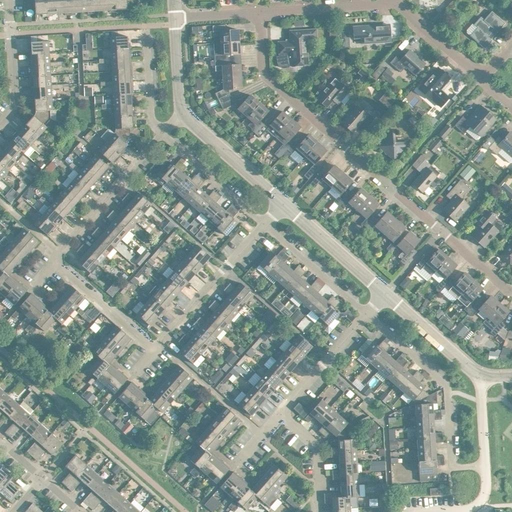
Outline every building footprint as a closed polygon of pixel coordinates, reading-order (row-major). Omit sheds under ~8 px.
[(48,15),(47,0),(35,0),(36,13),(46,12),(46,15),(48,15)] [(47,0),(48,15),(50,14),(50,12),(59,11),(58,0),(47,0)] [(58,0),(59,11),(69,11),(69,13),(71,13),(70,0),(58,0)] [(70,0),(71,13),(73,13),(73,11),(82,10),(81,0),(70,0)] [(81,0),(82,10),(91,9),(91,12),(94,12),(92,0),(81,0)] [(92,0),(94,12),(96,12),(96,9),(105,9),(104,0),(92,0)] [(104,0),(105,9),(114,8),(114,10),(116,10),(115,0),(104,0)] [(115,0),(116,10),(119,10),(119,8),(128,7),(127,0),(115,0)] [(471,34),(486,47),(493,39),(489,36),(496,29),(498,31),(506,22),(492,10),(485,18),(481,15),(474,23),(478,26),(471,34)] [(221,34),(221,41),(240,40),(239,28),(226,29),(226,23),(213,24),(214,34),(221,34)] [(354,25),(355,30),(355,36),(361,36),(362,42),(391,40),(390,23),(354,25)] [(317,34),(317,28),(290,29),(291,40),(279,40),(280,52),(280,54),(277,55),(278,61),(279,63),(281,65),(283,66),(285,66),(290,66),(290,65),(309,63),(307,35),(317,34)] [(350,30),(342,30),(343,48),(351,48),(350,30)] [(112,47),(131,46),(131,44),(129,44),(128,34),(119,35),(112,35),(111,35),(112,47)] [(30,50),(30,52),(50,51),(49,39),(32,40),(32,50),(30,50)] [(214,41),(215,59),(228,58),(228,53),(240,52),(240,40),(221,41),(214,41)] [(112,59),(132,57),(131,46),(112,47),(112,57),(112,59)] [(399,51),(391,61),(401,71),(406,65),(416,74),(426,62),(411,48),(404,55),(399,51)] [(30,52),(31,64),(50,62),(50,60),(50,51),(30,52)] [(113,70),(133,69),(132,57),(112,59),(112,61),(113,70)] [(223,69),(224,76),(242,75),(241,63),(228,63),(228,58),(215,59),(216,69),(223,69)] [(31,64),(31,75),(51,74),(51,64),(50,62),(31,64)] [(373,74),(377,78),(384,69),(380,65),(373,74)] [(388,66),(381,74),(388,80),(394,72),(388,66)] [(438,66),(428,78),(427,77),(423,82),(424,82),(420,87),(432,98),(432,97),(441,105),(449,96),(440,88),(446,81),(448,83),(451,79),(450,78),(451,77),(438,66)] [(114,81),(133,80),(133,69),(113,70),(113,79),(114,81)] [(34,77),(34,86),(52,85),(52,83),(51,74),(31,75),(31,77),(34,77)] [(242,75),(224,76),(224,87),(216,91),(224,107),(235,102),(230,91),(230,88),(243,87),(242,75)] [(114,93),(134,91),(133,80),(114,81),(114,83),(114,93)] [(349,90),(350,89),(341,81),(336,87),(330,82),(329,84),(327,84),(325,87),(325,89),(318,97),(327,105),(336,95),(341,99),(343,97),(349,90)] [(33,95),(33,98),(53,97),(52,87),(52,85),(34,86),(35,95),(33,95)] [(349,90),(343,97),(348,101),(354,94),(349,90)] [(115,102),(115,104),(132,103),(132,94),(134,94),(134,91),(114,93),(115,102)] [(239,107),(248,115),(260,101),(251,93),(239,107)] [(36,109),(36,112),(51,117),(51,108),(53,108),(53,97),(33,98),(33,100),(35,100),(36,109)] [(208,99),(202,102),(206,109),(211,106),(208,99)] [(260,135),(266,128),(269,126),(268,126),(260,119),(269,109),(260,101),(248,115),(257,122),(252,128),(260,135)] [(115,106),(116,115),(136,114),(135,112),(133,112),(132,103),(115,104),(115,106)] [(481,104),(468,119),(463,115),(455,124),(464,132),(470,125),(482,135),(497,118),(481,104)] [(358,105),(344,120),(354,129),(357,126),(363,131),(375,117),(369,112),(367,113),(358,105)] [(275,136),(280,131),(292,118),(283,110),(268,126),(269,126),(266,128),(275,136)] [(26,119),(25,121),(40,134),(47,125),(46,123),(51,117),(36,112),(35,114),(34,114),(28,121),(26,119)] [(116,127),(116,129),(131,135),(130,126),(134,126),(133,117),(136,117),(136,114),(116,115),(116,127)] [(433,117),(428,123),(432,126),(439,119),(435,115),(433,117)] [(284,144),(288,148),(297,138),(293,135),(301,126),(292,118),(280,131),(289,139),(284,144)] [(25,121),(17,129),(32,142),(33,141),(40,134),(25,121)] [(17,129),(10,138),(25,151),(31,144),(32,142),(17,129)] [(115,131),(107,140),(122,153),(124,152),(122,150),(128,143),(125,141),(131,135),(116,129),(115,131)] [(503,147),(511,155),(511,131),(511,130),(503,140),(498,136),(495,139),(489,146),(497,153),(503,147)] [(371,144),(376,149),(379,145),(384,149),(384,151),(387,153),(389,153),(392,156),(396,156),(406,145),(406,140),(396,141),(395,131),(390,132),(388,134),(379,135),(371,144)] [(297,146),(306,154),(318,141),(309,133),(301,142),(297,138),(288,148),(293,152),(297,146)] [(244,135),(240,140),(244,144),(249,139),(244,135)] [(491,135),(483,144),(487,148),(489,146),(495,139),(491,135)] [(10,141),(4,148),(17,160),(18,158),(25,151),(10,138),(8,140),(10,141)] [(122,153),(107,140),(99,149),(114,162),(122,153)] [(318,141),(306,154),(315,162),(327,149),(318,141)] [(158,173),(167,180),(184,162),(180,158),(175,164),(170,160),(175,154),(168,147),(162,153),(167,157),(161,164),(164,166),(158,173)] [(0,159),(9,168),(16,161),(17,160),(4,148),(0,152),(0,159)] [(88,162),(103,175),(111,166),(96,153),(88,162)] [(425,158),(417,167),(421,171),(413,181),(424,191),(431,183),(435,186),(441,179),(438,175),(441,172),(425,158)] [(0,159),(0,175),(2,177),(9,168),(0,159)] [(52,160),(45,168),(50,173),(57,164),(52,160)] [(81,170),(94,182),(100,175),(102,177),(103,175),(88,162),(82,169),(81,170)] [(167,180),(175,188),(187,175),(182,171),(187,165),(184,162),(167,180)] [(323,177),(332,185),(344,171),(334,163),(325,174),(321,171),(311,182),(315,186),(323,177)] [(469,163),(460,173),(467,180),(476,170),(469,163)] [(305,174),(309,177),(317,168),(313,164),(305,174)] [(73,179),(88,192),(90,190),(88,189),(94,182),(81,170),(79,172),(73,179)] [(334,200),(339,204),(348,192),(344,189),(353,179),(344,171),(332,185),(341,193),(334,200)] [(175,188),(184,196),(201,177),(197,173),(192,179),(187,175),(175,188)] [(37,177),(32,182),(37,186),(42,181),(37,177)] [(184,196),(193,203),(204,190),(199,186),(204,180),(201,177),(184,196)] [(453,198),(452,199),(443,208),(456,219),(469,204),(461,197),(471,187),(461,178),(447,194),(448,194),(453,198)] [(66,187),(79,199),(85,192),(86,194),(88,192),(73,179),(67,186),(66,187)] [(511,187),(505,181),(500,186),(507,193),(511,188),(511,187)] [(295,183),(291,187),(296,192),(300,188),(295,183)] [(58,196),(73,209),(74,207),(73,206),(79,199),(66,187),(64,189),(58,196)] [(349,200),(358,208),(370,195),(361,187),(353,196),(348,192),(339,204),(343,207),(349,200)] [(193,203),(201,211),(218,192),(214,189),(209,194),(204,190),(193,203)] [(129,191),(125,195),(144,211),(152,203),(139,191),(134,196),(129,191)] [(201,211),(210,218),(221,205),(216,201),(221,195),(218,192),(201,211)] [(128,203),(124,208),(137,220),(144,211),(125,195),(122,198),(128,203)] [(362,221),(367,225),(375,216),(371,212),(379,203),(370,195),(358,208),(367,216),(362,221)] [(507,195),(502,200),(507,204),(511,199),(507,195)] [(52,203),(50,204),(64,216),(70,209),(71,211),(73,209),(58,196),(52,203)] [(50,204),(49,206),(43,213),(58,226),(59,224),(58,223),(64,216),(50,204)] [(210,218),(218,226),(235,207),(231,204),(226,210),(221,205),(210,218)] [(235,207),(218,226),(227,234),(239,221),(233,216),(238,210),(235,207)] [(114,208),(110,212),(129,228),(137,220),(124,208),(119,213),(114,208)] [(326,209),(322,214),(326,218),(330,213),(326,209)] [(473,235),(480,241),(485,245),(504,223),(487,209),(476,221),(477,221),(477,220),(482,225),(473,235)] [(376,224),(385,232),(396,218),(387,210),(379,219),(375,216),(367,225),(371,229),(376,224)] [(113,220),(109,225),(122,237),(129,228),(110,212),(107,215),(113,220)] [(58,226),(43,213),(35,222),(48,233),(54,226),(56,228),(58,226)] [(392,250),(398,243),(402,239),(397,235),(405,226),(396,218),(385,232),(393,239),(387,246),(392,250)] [(98,225),(95,229),(114,245),(122,237),(109,225),(104,230),(98,225)] [(25,227),(17,235),(32,249),(39,240),(25,227)] [(98,238),(94,242),(107,254),(114,245),(95,229),(92,232),(98,238)] [(398,243),(404,249),(399,254),(403,257),(401,259),(406,263),(416,252),(411,248),(420,238),(410,230),(402,239),(398,243)] [(17,235),(9,244),(24,257),(32,249),(17,235)] [(511,240),(500,253),(510,262),(511,260),(511,240)] [(83,242),(80,246),(99,263),(107,254),(94,242),(89,247),(83,242)] [(198,243),(190,252),(203,263),(211,254),(198,243)] [(9,244),(2,252),(17,266),(24,257),(9,244)] [(99,263),(80,246),(77,249),(83,255),(78,260),(91,271),(99,263)] [(146,247),(141,254),(145,258),(151,252),(146,247)] [(260,263),(269,271),(285,252),(282,248),(277,254),(271,250),(269,252),(262,261),(260,263)] [(427,261),(436,269),(448,255),(439,248),(430,257),(426,253),(416,264),(421,268),(427,261)] [(267,250),(259,258),(262,261),(269,252),(267,250)] [(0,254),(0,266),(7,273),(13,266),(15,267),(17,266),(2,252),(0,254)] [(190,252),(183,260),(196,272),(203,263),(190,252)] [(269,271),(277,278),(289,265),(284,261),(289,255),(285,252),(269,271)] [(441,290),(444,286),(453,277),(449,273),(457,264),(448,255),(436,269),(444,276),(436,285),(441,290)] [(151,256),(147,260),(153,264),(156,261),(154,259),(151,256)] [(183,260),(175,269),(188,280),(196,272),(183,260)] [(277,278),(286,286),(303,267),(299,264),(294,269),(289,265),(277,278)] [(0,284),(9,274),(7,273),(0,266),(0,284)] [(286,286),(294,293),(306,280),(301,276),(306,270),(303,267),(286,286)] [(175,269),(167,277),(181,289),(188,280),(175,269)] [(453,284),(462,292),(474,279),(465,271),(457,280),(453,277),(444,286),(448,289),(453,284)] [(0,284),(0,289),(6,295),(19,280),(17,278),(16,280),(9,274),(0,284)] [(294,293),(303,301),(322,279),(319,276),(311,284),(306,280),(294,293)] [(167,277),(160,286),(173,298),(181,289),(167,277)] [(303,301),(311,308),(323,295),(318,291),(326,282),(322,279),(303,301)] [(466,305),(470,309),(479,300),(475,296),(483,287),(474,279),(462,292),(471,300),(466,305)] [(19,280),(6,295),(15,303),(28,288),(19,280)] [(230,281),(227,285),(246,301),(254,293),(241,281),(236,286),(230,281)] [(71,283),(63,291),(78,305),(86,296),(71,283)] [(153,294),(152,295),(165,306),(173,298),(160,286),(159,286),(156,284),(150,291),(153,294)] [(111,285),(107,290),(113,295),(117,290),(111,285)] [(230,293),(226,298),(239,310),(246,301),(227,285),(224,288),(230,293)] [(19,306),(28,314),(41,299),(32,291),(19,306)] [(63,291),(55,300),(70,313),(78,305),(63,291)] [(418,291),(414,296),(419,300),(423,297),(423,295),(418,291)] [(311,308),(320,316),(337,297),(333,294),(328,300),(323,295),(311,308)] [(479,307),(488,315),(500,302),(491,294),(483,303),(479,300),(470,309),(469,311),(473,314),(479,307)] [(152,295),(145,303),(158,315),(165,306),(152,295)] [(337,297),(320,316),(329,324),(335,317),(338,319),(342,314),(342,312),(335,306),(340,300),(337,297)] [(215,298),(212,302),(231,319),(239,310),(226,298),(221,303),(215,298)] [(28,314),(36,321),(48,308),(41,302),(42,301),(41,299),(28,314)] [(55,303),(50,310),(57,316),(56,317),(62,322),(70,313),(55,300),(54,302),(55,303)] [(215,311),(211,315),(224,327),(231,319),(212,302),(209,305),(215,311)] [(500,302),(488,315),(484,320),(492,328),(491,330),(495,334),(505,323),(501,319),(509,310),(500,302)] [(158,315),(145,303),(137,312),(138,313),(150,323),(150,324),(158,315)] [(95,304),(87,313),(89,315),(93,318),(101,310),(95,304)] [(270,306),(263,314),(270,320),(277,312),(270,306)] [(344,314),(352,320),(356,315),(348,307),(344,311),(344,314)] [(440,307),(434,313),(439,318),(443,313),(445,312),(440,307)] [(48,308),(36,321),(45,329),(56,317),(57,316),(50,310),(48,308)] [(298,308),(290,317),(296,323),(305,314),(298,308)] [(138,313),(135,315),(147,326),(150,323),(138,313)] [(443,313),(439,318),(450,328),(454,323),(443,313)] [(200,315),(197,319),(216,336),(224,327),(211,315),(206,320),(200,315)] [(200,328),(195,333),(208,344),(216,336),(197,319),(194,322),(200,328)] [(461,320),(453,329),(461,336),(469,328),(461,320)] [(117,324),(109,333),(124,346),(132,337),(117,324)] [(185,332),(182,336),(201,353),(208,344),(195,333),(191,338),(185,332)] [(109,333),(102,341),(117,354),(124,346),(109,333)] [(300,333),(292,342),(305,353),(313,345),(300,333)] [(201,353),(182,336),(179,340),(185,345),(180,350),(191,360),(193,362),(201,353)] [(368,337),(359,348),(363,351),(372,341),(368,337)] [(362,353),(371,361),(387,342),(384,338),(378,344),(373,340),(372,341),(363,351),(362,353)] [(94,350),(100,355),(107,361),(113,354),(115,356),(117,354),(102,341),(94,350)] [(292,342),(284,350),(297,362),(305,353),(292,342)] [(371,361),(379,368),(391,355),(386,351),(391,345),(387,342),(371,361)] [(242,344),(238,349),(242,353),(246,348),(242,344)] [(284,350),(277,359),(290,371),(297,362),(284,350)] [(229,354),(225,358),(232,364),(235,360),(229,354)] [(379,368),(388,376),(404,357),(401,354),(396,359),(391,355),(379,368)] [(89,368),(98,376),(109,363),(107,361),(100,355),(89,368)] [(388,376),(396,383),(408,370),(403,366),(408,360),(404,357),(388,376)] [(277,359),(269,368),(282,379),(290,371),(277,359)] [(98,376),(106,383),(119,369),(118,367),(116,369),(109,363),(98,376)] [(178,363),(171,372),(185,385),(193,376),(178,363)] [(233,366),(230,370),(233,373),(235,371),(239,374),(240,372),(233,366)] [(269,368),(262,376),(275,388),(282,379),(269,368)] [(119,369),(106,383),(115,391),(128,376),(119,369)] [(219,369),(215,373),(220,378),(223,373),(219,369)] [(396,383),(405,391),(421,372),(418,369),(413,374),(408,370),(396,383)] [(171,372),(163,380),(178,393),(185,385),(171,372)] [(405,391),(415,400),(430,393),(423,388),(425,386),(420,381),(425,375),(421,372),(405,391)] [(262,376),(254,385),(267,396),(275,388),(262,376)] [(119,395),(128,403),(141,388),(132,380),(119,395)] [(163,380),(155,389),(170,402),(178,393),(163,380)] [(366,383),(361,389),(367,395),(373,389),(366,383)] [(0,403),(9,393),(0,385),(0,403)] [(254,385),(247,393),(260,405),(267,396),(254,385)] [(128,403),(136,410),(148,397),(141,391),(143,389),(141,388),(128,403)] [(156,392),(150,399),(157,405),(156,405),(163,411),(170,402),(155,389),(154,390),(156,392)] [(385,390),(380,396),(383,399),(388,393),(385,390)] [(0,414),(4,410),(10,415),(20,403),(9,393),(0,403),(0,414)] [(260,405),(247,393),(239,402),(251,413),(252,414),(260,405)] [(388,393),(383,399),(386,401),(391,396),(388,393)] [(415,400),(416,414),(442,413),(441,408),(433,408),(433,401),(430,402),(430,393),(415,400)] [(148,397),(136,410),(145,418),(156,405),(157,405),(150,399),(148,397)] [(314,414),(319,419),(331,406),(322,398),(321,399),(318,397),(308,409),(309,410),(310,411),(305,417),(309,420),(314,414)] [(294,407),(304,416),(309,410),(308,409),(299,401),(294,407)] [(239,402),(237,405),(249,416),(251,413),(239,402)] [(5,430),(11,435),(31,412),(20,403),(10,415),(15,419),(5,430)] [(226,405),(219,414),(233,427),(241,418),(226,405)] [(319,429),(323,432),(339,413),(331,406),(319,419),(324,423),(319,429)] [(108,408),(104,412),(112,420),(116,415),(108,408)] [(26,429),(31,434),(41,422),(31,412),(11,435),(16,440),(26,429)] [(331,430),(338,436),(347,432),(342,428),(348,421),(339,413),(323,432),(326,435),(331,430)] [(416,414),(417,426),(434,425),(434,418),(442,418),(442,413),(416,414)] [(219,414),(211,423),(226,436),(233,427),(219,414)] [(65,418),(62,422),(67,426),(70,422),(65,418)] [(119,418),(115,422),(121,427),(125,423),(119,418)] [(125,423),(121,427),(126,432),(133,423),(128,419),(125,423)] [(27,450),(32,454),(52,432),(41,422),(31,434),(37,439),(27,450)] [(211,423),(203,431),(218,444),(226,436),(211,423)] [(417,426),(418,437),(443,436),(443,431),(435,431),(434,425),(417,426)] [(196,440),(202,445),(209,451),(215,444),(217,446),(218,444),(203,431),(196,440)] [(52,432),(32,454),(37,459),(47,448),(53,453),(63,441),(52,432)] [(331,446),(331,450),(357,449),(356,437),(347,438),(347,432),(338,436),(339,445),(331,446)] [(418,437),(418,449),(436,447),(435,441),(443,440),(443,436),(418,437)] [(396,438),(390,439),(391,448),(398,448),(398,438),(396,438)] [(191,458),(199,466),(211,453),(209,451),(202,445),(191,458)] [(418,449),(419,460),(444,458),(444,454),(436,454),(436,447),(418,449)] [(339,455),(340,461),(357,460),(357,449),(331,450),(332,455),(339,455)] [(62,480),(67,485),(87,462),(76,453),(66,464),(71,469),(62,480)] [(199,466),(208,473),(221,458),(219,457),(218,459),(211,453),(199,466)] [(221,458),(208,473),(217,481),(230,466),(221,458)] [(444,458),(419,460),(420,479),(438,478),(437,463),(445,463),(444,458)] [(385,459),(375,459),(375,469),(386,469),(385,459)] [(332,468),(333,473),(358,472),(357,460),(340,461),(340,468),(332,468)] [(273,461),(265,470),(280,483),(287,474),(273,461)] [(82,478),(87,483),(98,472),(87,462),(67,485),(72,489),(82,478)] [(117,462),(113,467),(118,471),(122,467),(117,462)] [(3,464),(0,467),(0,480),(16,495),(21,490),(10,480),(15,474),(3,464)] [(221,485),(230,492),(243,478),(234,470),(221,485)] [(265,470),(257,479),(272,492),(280,483),(265,470)] [(88,503),(89,504),(109,481),(98,472),(87,483),(93,488),(81,502),(86,506),(88,503)] [(341,478),(341,484),(359,483),(358,472),(333,473),(333,478),(341,478)] [(230,492),(238,500),(250,487),(243,481),(245,479),(243,478),(230,492)] [(257,482),(252,489),(251,489),(258,495),(264,501),(272,492),(257,479),(256,480),(257,482)] [(0,480),(0,490),(11,500),(16,495),(0,480)] [(103,498),(109,503),(119,491),(109,481),(89,504),(94,508),(103,498)] [(342,491),(330,491),(330,496),(350,495),(359,495),(359,483),(341,484),(342,491)] [(430,487),(431,494),(443,493),(443,486),(430,487)] [(250,487),(238,500),(247,508),(258,495),(251,489),(252,489),(250,487)] [(110,511),(119,511),(130,500),(119,491),(109,503),(115,507),(110,511)] [(333,501),(333,507),(351,506),(350,495),(330,496),(330,491),(324,492),(325,501),(333,501)] [(287,497),(286,498),(297,508),(302,502),(291,493),(287,497)] [(301,493),(298,498),(302,501),(306,497),(301,493)] [(139,511),(141,510),(130,500),(119,511),(139,511)] [(33,501),(28,506),(35,511),(57,511),(49,505),(44,510),(33,501)]
